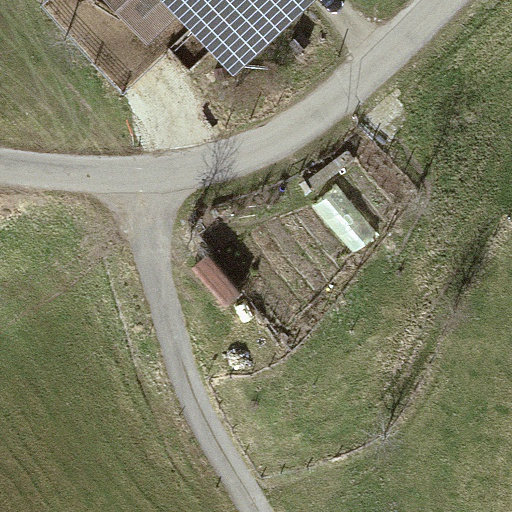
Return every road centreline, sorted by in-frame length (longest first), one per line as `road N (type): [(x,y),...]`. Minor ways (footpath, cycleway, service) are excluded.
road 1 (tertiary): [(0,166),(138,177),(221,165),(327,99),(430,0)]
road 2 (track): [(256,511),(177,382),(151,280),(138,177)]
